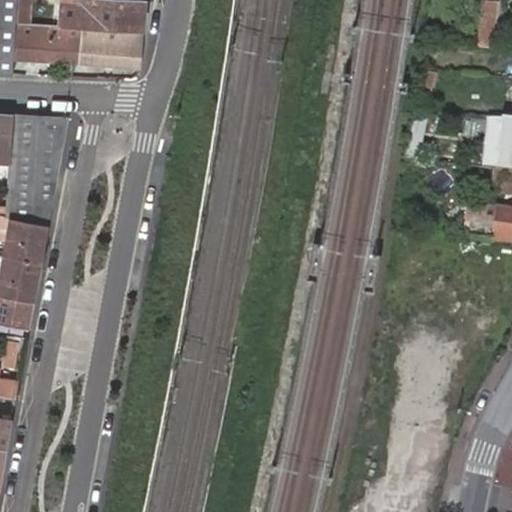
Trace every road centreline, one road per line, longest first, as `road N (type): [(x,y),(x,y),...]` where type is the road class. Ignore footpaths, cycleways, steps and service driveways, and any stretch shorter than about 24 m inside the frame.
road 1 (residential): [(154,103),(77,511)]
road 2 (residential): [(0,93),(154,103)]
